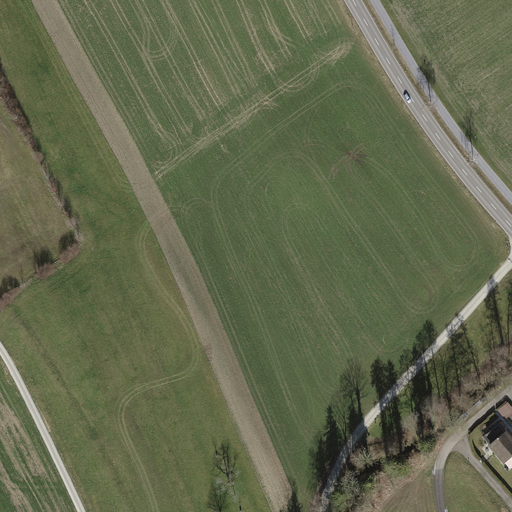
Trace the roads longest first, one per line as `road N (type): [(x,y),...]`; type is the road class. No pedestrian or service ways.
road 1 (track): [(323,511),(366,424),(511,262)]
road 2 (tertiary): [(511,227),(414,102),(353,0)]
road 3 (track): [(0,348),(78,511)]
